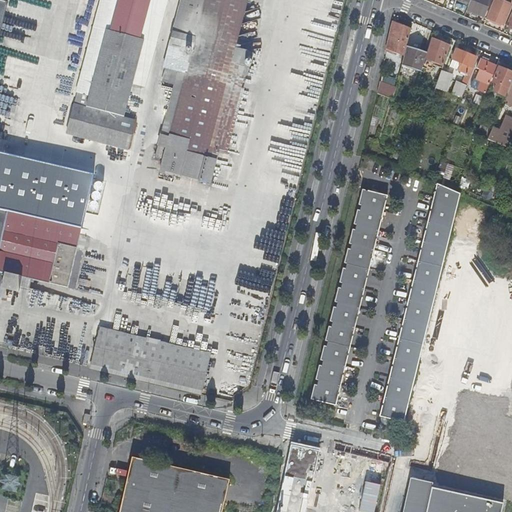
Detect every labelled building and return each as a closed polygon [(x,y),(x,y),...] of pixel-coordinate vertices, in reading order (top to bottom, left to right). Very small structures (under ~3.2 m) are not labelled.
[(100,0),(76,92),(89,96),(86,107),(75,104),(67,133),(128,149),(136,120),(124,117),(133,84),(145,87),(167,0),(100,0)] [(203,40),(212,0),(180,0),(164,67),(178,71),(166,120),(174,122),(170,137),(163,135),(161,135),(155,157),(163,159),(161,170),(169,172),(196,64),(188,62),(194,38),(203,40)] [(245,0),(212,0),(203,40),(227,46),(234,48),(245,0)] [(471,0),(470,2),(467,9),(484,16),(491,0),(471,0)] [(495,0),(488,18),(504,25),(511,5),(508,4),(509,0),(501,0),(502,1),(499,0),(495,0)] [(393,22),(385,48),(405,54),(407,46),(413,28),(393,22)] [(196,64),(203,40),(194,38),(188,62),(196,64)] [(432,38),(428,52),(426,57),(444,64),(451,46),(432,38)] [(227,46),(203,40),(196,64),(228,72),(234,73),(240,75),(246,51),(234,48),(227,46)] [(407,46),(405,54),(403,65),(422,71),(426,58),(426,57),(428,52),(407,46)] [(472,75),(475,67),(473,66),(477,57),(458,49),(454,59),(462,62),(459,69),(467,73),(472,75)] [(493,74),(497,65),(482,58),(476,71),(485,75),(487,71),(493,74)] [(228,72),(196,64),(169,172),(187,177),(211,182),(217,159),(207,156),(228,72)] [(506,96),(511,80),(511,71),(499,66),(492,83),(497,85),(494,91),(506,96)] [(442,70),(436,87),(447,91),(453,74),(442,70)] [(231,84),(234,73),(228,72),(207,156),(217,159),(220,147),(225,148),(240,86),(231,84)] [(462,85),(467,87),(472,75),(467,73),(462,85)] [(478,89),(486,93),(490,83),(482,80),(478,89)] [(511,104),(511,80),(506,96),(503,104),(511,107),(511,104)] [(378,93),(392,99),(395,87),(380,81),(378,93)] [(488,140),(507,148),(511,135),(511,117),(505,115),(500,129),(493,126),(488,140)] [(174,122),(166,120),(163,135),(170,137),(174,122)] [(0,208),(11,211),(33,216),(82,228),(93,175),(0,153),(0,208)] [(450,178),(454,165),(440,161),(436,174),(450,178)] [(423,350),(425,341),(445,258),(461,193),(434,182),(378,415),(405,422),(423,350)] [(319,364),(315,379),(318,380),(316,384),(314,384),(310,399),(335,405),(386,194),(361,188),(358,204),(360,205),(359,209),(356,209),(353,223),(355,224),(354,229),(352,228),(348,243),(351,244),(349,248),(347,248),(343,262),(346,263),(345,268),(342,267),(339,282),(341,282),(340,287),(338,287),(334,301),(336,302),(335,307),(333,306),(329,321),(332,321),(331,326),(328,325),(325,340),(327,341),(326,346),(323,345),(320,359),(322,360),(321,365),(319,364)] [(123,207),(115,253),(208,271),(214,241),(222,243),(225,227),(123,207)] [(0,272),(0,250),(9,210),(0,208),(0,297),(2,287),(5,273),(0,272)] [(9,210),(0,250),(0,272),(5,273),(2,287),(19,291),(23,276),(68,287),(82,228),(33,216),(11,211),(9,210)] [(500,282),(460,274),(445,345),(466,350),(484,354),(500,282)] [(247,302),(269,302),(269,284),(262,284),(262,296),(247,296),(247,302)] [(35,292),(35,300),(57,300),(57,293),(35,292)] [(102,327),(93,368),(116,373),(202,394),(211,353),(102,327)] [(221,511),(230,477),(133,454),(119,511),(221,511)] [(426,481),(413,478),(405,511),(496,511),(500,497),(434,482),(430,481),(429,484),(426,484),(426,481)]
